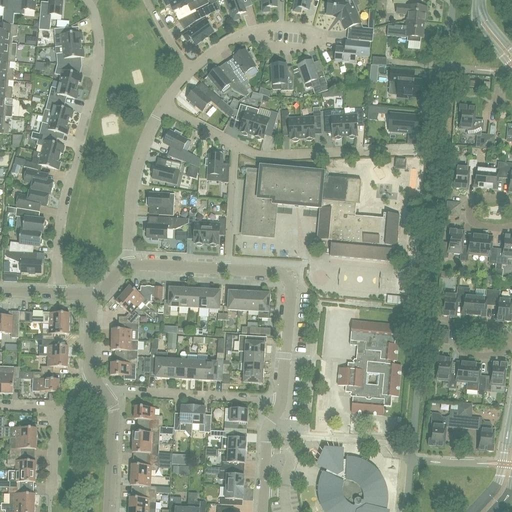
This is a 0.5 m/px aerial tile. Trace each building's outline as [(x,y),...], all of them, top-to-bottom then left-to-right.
[(0,0),(0,8),(4,9),(2,24),(13,25),(14,14),(15,0),(12,0),(0,0)] [(15,0),(14,14),(24,15),(24,10),(35,11),(36,0),(21,0),(22,1),(15,0)] [(50,31),(50,26),(51,15),(62,16),(63,0),(48,0),(48,6),(41,5),(39,30),(50,31)] [(168,5),(170,5),(173,12),(180,8),(180,9),(187,6),(191,12),(209,3),(206,0),(164,0),(164,1),(164,3),(166,5),(168,5)] [(224,0),(231,18),(233,19),(235,21),(237,20),(238,19),(239,17),(239,15),(246,12),(244,5),(242,0),(224,0)] [(261,1),(262,8),(262,11),(264,12),(266,12),(268,12),(269,10),(270,8),(278,7),(276,0),(260,0),(260,1),(261,1)] [(297,12),(299,12),(301,11),(301,9),(309,10),(310,3),(311,3),(311,0),(294,0),(293,7),(294,10),(295,12),(297,12)] [(340,19),(345,30),(361,23),(354,6),(352,7),(345,1),(344,0),(328,0),(327,15),(336,16),(340,19)] [(408,14),(407,20),(425,22),(426,8),(409,6),(409,7),(397,6),(397,14),(408,14)] [(211,14),(207,7),(192,14),(195,22),(211,14)] [(360,28),(359,41),(373,42),(374,29),(373,29),(375,10),(371,10),(369,29),(360,28)] [(186,33),(185,35),(184,37),(185,39),(187,40),(189,41),(191,40),(196,46),(202,42),(208,38),(208,37),(214,33),(204,20),(186,33)] [(425,22),(407,20),(406,20),(406,27),(408,28),(407,42),(420,43),(421,38),(422,38),(424,22),(425,23),(425,22)] [(0,43),(12,44),(12,38),(17,37),(18,26),(0,24),(0,43)] [(69,28),(54,29),(55,41),(63,40),(63,47),(81,46),(80,41),(83,41),(82,33),(69,34),(69,28)] [(29,37),(31,44),(39,43),(37,36),(29,37)] [(335,56),(335,62),(355,64),(356,55),(363,56),(364,43),(351,42),(350,49),(336,48),(336,50),(335,51),(334,53),(334,55),(335,56)] [(11,51),(12,44),(0,43),(0,61),(1,61),(1,62),(10,62),(10,63),(15,63),(16,53),(11,51)] [(22,43),(18,49),(24,54),(28,48),(22,43)] [(81,46),(63,47),(64,54),(56,54),(57,64),(57,65),(72,66),(71,59),(84,58),(84,50),(81,50),(81,46)] [(249,94),(243,86),(248,84),(246,81),(248,81),(244,74),(256,67),(252,60),(254,59),(250,52),(248,54),(246,50),(241,53),(240,51),(233,54),(235,56),(233,57),(239,67),(232,71),(249,95),(249,94)] [(0,79),(9,81),(13,81),(15,63),(10,63),(10,62),(1,62),(1,61),(0,61),(0,79)] [(304,63),(298,65),(305,84),(313,82),(315,88),(327,84),(323,72),(316,74),(312,61),(310,61),(308,61),(306,61),(305,62),(304,63)] [(277,64),(272,65),(273,85),(281,85),(281,91),(294,91),(293,78),(287,78),(286,64),(284,64),(282,63),(281,62),(279,63),(277,64)] [(57,65),(55,75),(62,76),(60,83),(77,87),(78,83),(81,84),(83,76),(70,73),(72,66),(57,65)] [(245,97),(249,95),(232,71),(225,76),(219,68),(217,69),(216,67),(210,72),(212,73),(208,77),(221,92),(229,85),(234,91),(245,97)] [(414,72),(403,71),(391,70),(390,84),(398,85),(397,96),(397,98),(407,98),(407,96),(420,97),(421,81),(413,80),(414,72)] [(7,99),(12,100),(12,89),(8,88),(9,81),(13,82),(13,81),(9,81),(0,79),(0,98),(7,99)] [(51,87),(48,99),(63,102),(64,97),(76,100),(78,92),(76,91),(77,87),(60,83),(58,89),(51,87)] [(204,95),(196,88),(195,89),(193,88),(189,93),(190,95),(187,99),(190,102),(189,104),(194,109),(196,107),(202,112),(211,101),(217,106),(222,100),(209,90),(204,95)] [(0,116),(5,117),(6,118),(6,117),(12,118),(13,107),(7,106),(4,105),(5,99),(12,100),(7,99),(0,98),(0,116)] [(53,112),(51,118),(68,123),(69,119),(72,119),(73,111),(61,108),(63,102),(48,99),(46,110),(53,112)] [(244,119),(242,123),(240,132),(242,133),(241,133),(242,135),(244,136),(246,136),(248,135),(249,135),(251,136),(259,110),(240,105),(237,117),(244,119)] [(473,130),(474,115),(475,108),(460,106),(460,113),(461,113),(460,129),(473,130)] [(278,114),(271,112),(260,108),(259,110),(251,136),(254,136),(255,137),(256,139),(258,140),(259,140),(261,139),(263,139),(267,126),(274,128),(278,114)] [(356,115),(344,116),(345,137),(347,137),(349,137),(349,138),(350,139),(352,139),(354,139),(355,137),(357,137),(357,123),(364,122),(363,110),(356,110),(356,115)] [(302,139),(301,118),(289,119),(289,111),(282,112),(282,127),(289,126),(290,140),(291,140),(292,140),(292,141),(294,142),(295,142),(297,141),(299,140),(300,140),(300,139),(302,139)] [(343,137),(345,137),(344,116),(342,116),(342,111),(324,112),(325,124),(332,124),(333,138),(335,138),(335,139),(336,139),(338,140),(340,139),(341,138),(343,137)] [(313,117),(301,118),(302,139),(305,139),(306,139),(306,140),(308,141),(309,141),(311,141),(313,140),(313,139),(314,139),(315,139),(314,125),(321,125),(320,112),(313,113),(313,117)] [(416,134),(418,117),(391,114),(389,131),(416,134)] [(0,134),(8,135),(9,126),(5,124),(5,118),(6,118),(6,117),(6,118),(5,117),(0,116),(0,134)] [(68,123),(51,118),(49,125),(42,123),(39,134),(33,132),(33,133),(53,138),(55,132),(67,135),(69,128),(67,127),(68,123)] [(197,168),(200,159),(183,150),(188,140),(181,137),(182,134),(175,131),(174,133),(170,131),(168,136),(165,135),(162,141),(164,142),(163,144),(173,149),(170,157),(197,168)] [(53,138),(33,133),(31,138),(38,140),(37,145),(44,147),(42,153),(59,158),(60,154),(63,154),(65,146),(45,142),(47,136),(53,138)] [(59,158),(42,153),(40,160),(33,158),(32,163),(25,161),(24,167),(38,171),(39,166),(58,170),(60,163),(58,162),(59,158)] [(206,167),(208,167),(207,182),(221,182),(221,183),(229,184),(230,167),(222,167),(223,156),(221,156),(222,153),(214,153),(214,155),(209,155),(208,160),(206,159),(206,167)] [(397,159),(397,168),(404,169),(405,160),(397,159)] [(154,174),(152,179),(172,184),(175,170),(180,171),(182,164),(168,161),(166,168),(156,165),(155,167),(153,166),(151,173),(154,174)] [(485,189),(487,169),(476,168),(476,162),(470,161),(469,168),(469,175),(475,175),(474,188),(485,189)] [(504,178),(505,164),(499,164),(498,170),(487,169),(485,189),(497,190),(498,178),(504,178)] [(469,175),(469,168),(456,166),(454,189),(467,190),(469,175)] [(261,171),(248,170),(242,235),(274,238),(277,205),(320,209),(317,240),(331,241),(330,257),(393,262),(394,247),(397,247),(400,215),(384,214),(383,219),(354,216),(356,204),(359,204),(361,180),(323,177),(324,173),(261,167),(261,171)] [(49,175),(27,170),(24,182),(33,184),(32,191),(30,190),(30,191),(50,195),(53,182),(47,181),(49,175)] [(40,212),(41,206),(46,207),(49,195),(50,195),(30,191),(29,197),(19,195),(17,207),(40,212)] [(170,194),(149,193),(149,199),(147,199),(146,206),(149,206),(149,208),(160,208),(159,216),(173,216),(174,209),(169,209),(170,194)] [(24,218),(23,231),(21,231),(44,234),(45,220),(30,218),(31,211),(17,209),(16,217),(24,218)] [(204,244),(206,245),(207,223),(195,222),(195,218),(189,217),(189,219),(188,230),(195,230),(194,244),(196,244),(196,245),(197,246),(199,246),(201,246),(202,245),(203,245),(204,245),(204,244)] [(188,230),(189,219),(159,218),(159,225),(148,224),(148,226),(145,226),(145,233),(147,233),(147,239),(151,239),(151,241),(158,242),(159,239),(167,240),(168,229),(175,230),(188,224),(188,230)] [(226,232),(227,219),(220,219),(220,224),(207,223),(206,245),(209,245),(210,245),(210,246),(211,247),(213,247),(215,247),(217,246),(217,245),(218,245),(219,245),(219,231),(226,232)] [(462,247),(463,232),(450,230),(448,253),(461,254),(462,247)] [(9,252),(25,253),(25,245),(40,247),(42,234),(43,234),(44,234),(21,231),(19,244),(11,243),(9,252)] [(461,254),(460,261),(467,261),(468,255),(479,256),(481,236),(469,235),(468,247),(462,247),(461,254)] [(497,250),(496,264),(506,265),(507,258),(511,258),(511,236),(504,235),(503,250),(497,250)] [(481,236),(479,256),(490,257),(489,263),(496,264),(497,250),(491,249),(492,237),(481,236)] [(25,253),(9,252),(9,253),(7,253),(7,258),(18,263),(21,263),(21,273),(29,273),(29,275),(35,275),(35,274),(41,274),(42,261),(37,260),(37,253),(25,253)] [(124,294),(123,294),(138,307),(142,303),(146,306),(149,303),(153,303),(162,303),(162,288),(155,288),(155,287),(154,287),(154,288),(152,287),(150,287),(147,286),(145,287),(141,287),(141,292),(142,293),(140,295),(130,286),(128,289),(126,289),(123,291),(124,294)] [(170,288),(170,287),(168,307),(179,308),(180,289),(170,288)] [(180,289),(179,308),(189,308),(190,288),(190,289),(180,289)] [(190,288),(189,308),(199,309),(200,290),(190,290),(190,288)] [(473,316),(475,297),(469,296),(469,289),(458,288),(457,295),(457,302),(463,303),(462,315),(473,316)] [(200,290),(199,309),(209,309),(210,290),(210,291),(200,290)] [(210,290),(209,309),(220,310),(221,291),(211,291),(211,290),(210,290)] [(238,311),(239,291),(239,292),(229,292),(228,310),(238,311)] [(249,293),(240,292),(240,291),(239,291),(238,311),(248,312),(249,293)] [(475,297),(473,316),(485,317),(486,305),(492,306),(493,291),(487,291),(486,298),(475,297)] [(493,291),(492,306),(498,306),(496,321),(511,323),(511,317),(510,316),(511,300),(499,299),(499,292),(493,291)] [(249,293),(248,312),(258,312),(259,292),(259,293),(249,293)] [(268,319),(269,313),(270,294),(260,293),(260,292),(259,292),(258,312),(258,319),(268,319)] [(119,324),(127,324),(139,325),(139,316),(134,312),(138,307),(123,294),(122,295),(120,295),(118,298),(118,300),(116,302),(129,314),(126,317),(119,317),(119,324)] [(457,302),(457,295),(444,294),(442,316),(455,317),(457,302)] [(9,316),(2,316),(2,334),(12,334),(11,338),(19,339),(19,321),(20,312),(9,312),(9,316)] [(26,312),(25,321),(25,323),(49,324),(69,324),(71,322),(71,318),(69,317),(70,314),(43,313),(43,318),(32,317),(33,313),(26,312)] [(396,361),(397,345),(395,345),(397,326),(352,322),(350,345),(349,345),(348,364),(348,369),(340,369),(338,386),(346,387),(346,393),(353,393),(352,413),(383,416),(384,406),(391,407),(392,397),(398,398),(401,366),(394,365),(394,361),(396,361)] [(42,340),(54,340),(54,335),(69,335),(69,332),(71,330),(71,327),(69,325),(69,324),(49,324),(49,330),(43,330),(42,340)] [(139,331),(139,325),(127,324),(127,330),(112,330),(112,333),(110,334),(110,338),(112,339),(112,340),(138,341),(139,331)] [(259,343),(259,338),(239,336),(239,352),(246,352),(266,354),(266,353),(265,353),(265,343),(259,343)] [(70,351),(68,350),(68,347),(54,346),(54,340),(42,340),(42,346),(39,346),(39,356),(48,357),(68,357),(70,355),(70,351)] [(126,351),(126,357),(138,357),(138,341),(112,340),(112,341),(110,343),(110,346),(112,348),(112,351),(126,351)] [(156,366),(155,379),(165,379),(165,380),(166,380),(167,354),(157,354),(157,350),(151,350),(150,366),(156,366)] [(245,362),(264,364),(265,354),(266,354),(246,352),(245,362)] [(167,354),(166,380),(166,379),(176,380),(177,361),(167,360),(167,354)] [(68,357),(48,357),(48,367),(41,367),(41,373),(33,373),(53,374),(53,368),(68,368),(68,365),(69,363),(70,360),(68,358),(68,357)] [(137,369),(138,357),(126,357),(126,364),(111,363),(111,367),(110,368),(110,375),(124,376),(124,380),(136,380),(136,368),(137,369)] [(450,374),(452,359),(438,358),(436,380),(449,381),(450,374)] [(216,363),(207,362),(206,382),(207,381),(217,382),(217,373),(223,373),(223,365),(224,359),(223,359),(217,359),(216,363)] [(177,361),(176,380),(186,380),(186,381),(187,361),(177,361)] [(187,361),(186,381),(186,380),(196,381),(197,362),(187,361)] [(197,362),(196,381),(206,381),(206,382),(207,362),(197,362)] [(244,372),(264,374),(263,373),(264,364),(245,362),(244,372)] [(449,381),(449,388),(455,389),(456,382),(467,383),(469,364),(458,363),(456,375),(450,374),(449,381)] [(507,370),(507,364),(493,363),(491,378),(485,377),(484,391),(490,392),(491,385),(504,386),(505,370),(507,370)] [(484,391),(485,377),(479,377),(480,365),(469,364),(467,383),(467,390),(484,391)] [(3,369),(2,394),(3,394),(5,395),(8,395),(10,394),(13,394),(13,380),(19,380),(20,368),(13,368),(13,370),(3,369)] [(244,372),(243,383),(262,384),(263,374),(264,374),(244,372)] [(39,392),(60,392),(60,385),(59,384),(59,380),(45,380),(45,373),(53,374),(33,373),(33,392),(39,392)] [(175,417),(174,431),(185,432),(186,424),(193,425),(194,407),(181,406),(181,417),(175,417)] [(148,427),(160,428),(162,428),(163,417),(155,416),(155,409),(158,409),(134,407),(134,415),(135,416),(134,420),(148,420),(148,427)] [(194,407),(193,425),(199,425),(199,432),(210,433),(211,419),(205,418),(206,408),(194,407)] [(230,409),(226,409),(224,429),(236,430),(237,423),(247,423),(248,410),(247,410),(242,410),(242,408),(236,408),(236,410),(231,409),(230,409)] [(433,414),(432,424),(431,440),(429,440),(429,446),(443,448),(446,418),(441,418),(438,415),(433,414)] [(479,451),(493,452),(494,446),(492,446),(494,430),(491,430),(492,426),(489,423),(485,423),(482,425),(482,429),(481,429),(479,451)] [(148,433),(134,432),(133,435),(132,436),(132,440),(133,442),(153,444),(159,444),(160,428),(148,427),(148,433)] [(10,438),(37,439),(37,438),(38,437),(38,433),(37,432),(37,428),(10,428),(10,438)] [(228,451),(246,451),(246,439),(236,439),(236,433),(224,432),(224,443),(225,445),(228,445),(228,451)] [(165,435),(168,448),(176,446),(173,434),(165,435)] [(22,449),(36,450),(36,447),(38,445),(38,442),(37,440),(37,439),(10,438),(10,455),(22,455),(22,449)] [(159,444),(153,444),(133,442),(133,443),(131,445),(131,448),(133,450),(132,453),(147,454),(146,460),(159,460),(159,444)] [(342,450),(326,450),(319,464),(318,464),(318,465),(321,466),(327,469),(325,473),(324,473),(323,473),(324,473),(322,477),(321,482),(320,486),(319,486),(319,487),(320,487),(320,491),(319,491),(319,492),(320,491),(320,496),(321,501),(323,505),(322,505),(322,506),(323,505),(325,509),(324,510),(325,510),(326,511),(383,511),(385,508),(386,509),(386,508),(385,508),(386,503),(386,499),(386,494),(387,494),(386,494),(385,490),(386,489),(385,489),(384,485),(382,481),(379,477),(380,476),(379,476),(376,473),(377,472),(376,473),(373,469),(369,466),(365,464),(366,463),(365,463),(365,464),(361,462),(361,461),(361,462),(356,461),(352,460),(347,459),(348,458),(347,458),(347,459),(347,460),(342,460),(343,450),(342,450)] [(220,468),(234,469),(234,463),(245,464),(246,451),(228,451),(228,457),(223,457),(222,468),(220,468)] [(16,472),(36,472),(36,471),(37,470),(37,466),(36,465),(36,462),(22,461),(22,455),(10,455),(10,456),(8,456),(7,466),(16,467),(16,472)] [(172,466),(180,466),(181,456),(173,456),(172,466)] [(159,460),(146,460),(146,466),(132,465),(131,468),(130,469),(130,473),(131,475),(151,477),(151,471),(158,471),(159,460)] [(220,468),(219,480),(226,480),(226,487),(244,488),(244,476),(234,475),(234,469),(220,468)] [(9,488),(21,488),(21,482),(35,483),(35,480),(37,478),(37,475),(36,473),(36,472),(16,472),(16,478),(9,477),(9,488)] [(151,477),(131,475),(131,476),(129,478),(129,481),(131,483),(130,486),(145,487),(145,493),(157,493),(157,487),(150,487),(151,477)] [(159,478),(159,486),(172,487),(172,478),(159,478)] [(244,488),(226,487),(225,499),(220,499),(220,505),(232,506),(232,500),(243,500),(244,488)] [(10,504),(35,505),(35,504),(36,503),(36,499),(35,498),(35,495),(21,494),(21,488),(9,488),(9,494),(10,494),(10,504)] [(157,493),(145,493),(144,499),(130,498),(130,501),(128,502),(128,506),(129,508),(156,510),(157,493)] [(187,511),(188,509),(181,508),(181,498),(170,498),(170,503),(169,511),(187,511)] [(188,501),(188,509),(187,511),(205,511),(206,502),(188,501)]
